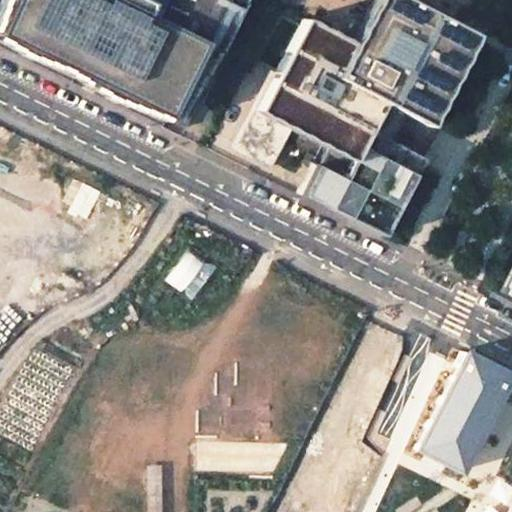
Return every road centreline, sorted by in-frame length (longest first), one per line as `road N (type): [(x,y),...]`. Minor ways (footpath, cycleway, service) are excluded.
road 1 (unclassified): [(511,341),(0,89)]
road 2 (unclassified): [(85,393),(70,419),(256,505),(266,447)]
road 3 (unclassified): [(368,319),(184,224),(172,244)]
road 4 (unclassified): [(172,244),(198,276),(246,408)]
road 5 (unclassified): [(85,393),(147,407),(238,390)]
road 6 (unclassified): [(126,323),(190,379),(238,390)]
